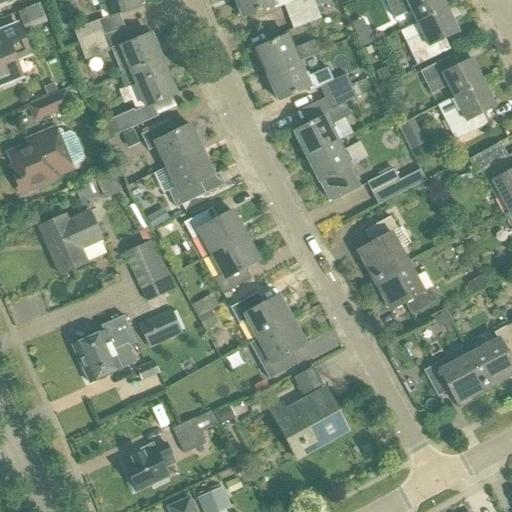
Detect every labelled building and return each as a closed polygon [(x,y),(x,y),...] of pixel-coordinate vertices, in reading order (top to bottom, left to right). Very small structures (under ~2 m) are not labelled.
[(141,7),(139,0),(104,0),(110,17),(141,7)] [(290,17),(315,7),(312,0),(299,0),(298,1),(297,0),(236,0),(243,17),(275,6),(276,9),(286,6),(290,17)] [(417,23),(448,9),(443,0),(384,0),(394,19),(411,11),(417,23)] [(24,32),(47,23),(39,4),(17,13),(24,32)] [(315,7),(290,17),(294,28),(320,19),(315,7)] [(448,9),(417,23),(423,35),(405,43),(416,66),(441,54),(435,43),(459,32),(448,9)] [(79,45),(103,36),(97,21),(73,31),(79,45)] [(0,84),(20,76),(14,61),(30,54),(18,25),(0,31),(0,84)] [(153,75),(166,69),(152,34),(122,46),(122,45),(111,49),(121,75),(147,64),(153,75)] [(370,34),(358,40),(362,47),(373,42),(370,34)] [(268,75),(300,61),(318,53),(313,41),(295,49),(289,35),(257,49),(268,75)] [(103,36),(79,45),(84,61),(109,52),(103,36)] [(455,98),(485,82),(473,59),(459,66),(453,55),(419,73),(431,95),(449,86),(455,98)] [(326,98),(351,86),(346,75),(332,82),(327,69),(307,78),(300,61),(268,75),(279,101),(309,88),(311,92),(321,87),(326,98)] [(47,96),(58,92),(46,64),(35,68),(47,96)] [(177,94),(166,69),(153,75),(147,64),(121,75),(121,76),(119,76),(124,89),(137,84),(146,106),(134,112),(133,110),(109,121),(110,122),(101,126),(107,139),(157,117),(152,105),(177,94)] [(380,84),(395,78),(390,67),(375,73),(380,84)] [(485,82),(455,98),(437,107),(442,119),(443,119),(454,140),(479,128),(473,117),(496,106),(485,82)] [(307,157),(338,141),(330,125),(350,115),(345,104),(356,98),(351,86),(326,98),(332,109),(323,113),(325,117),(295,132),(307,157)] [(33,124),(73,108),(65,90),(26,106),(33,124)] [(167,167),(203,149),(191,124),(175,132),(169,121),(140,135),(148,151),(157,147),(167,167)] [(22,191),(71,170),(54,130),(31,140),(33,146),(10,156),(16,170),(14,171),(22,191)] [(338,141),(307,157),(320,182),(321,182),(329,199),(334,201),(361,187),(338,141)] [(509,211),(511,209),(511,168),(500,147),(472,163),(485,186),(493,182),(509,211)] [(203,149),(167,167),(177,187),(168,192),(176,209),(205,195),(199,183),(215,175),(203,149)] [(366,182),(373,195),(399,182),(404,192),(425,182),(419,171),(399,181),(392,169),(366,182)] [(104,200),(122,192),(114,174),(96,181),(104,200)] [(83,211),(89,209),(79,187),(74,190),(83,211)] [(212,255),(247,236),(233,211),(219,219),(213,208),(183,224),(192,240),(201,235),(212,255)] [(101,239),(89,212),(69,221),(66,215),(39,228),(59,275),(87,262),(81,249),(101,239)] [(375,280),(408,262),(392,233),(397,230),(390,217),(366,231),(373,242),(358,250),(375,280)] [(139,288),(168,276),(152,242),(154,241),(148,228),(138,233),(144,244),(123,254),(139,288)] [(247,236),(212,255),(223,274),(213,279),(222,295),(251,279),(245,269),(260,261),(247,236)] [(408,262),(375,280),(391,310),(406,302),(413,315),(436,302),(429,288),(424,291),(408,262)] [(168,276),(139,288),(146,304),(175,290),(168,276)] [(259,339),(293,320),(280,296),(266,303),(259,292),(229,309),(238,324),(248,319),(259,339)] [(198,317),(211,310),(218,306),(212,295),(192,306),(198,317)] [(194,325),(186,307),(172,313),(171,312),(139,326),(149,349),(183,334),(181,331),(194,325)] [(128,344),(129,347),(136,344),(124,317),(101,327),(104,332),(73,346),(82,368),(98,361),(97,358),(128,344)] [(293,320),(259,339),(269,359),(261,364),(260,363),(259,363),(269,380),(298,363),(292,352),(306,345),(293,320)] [(511,361),(510,358),(511,357),(511,333),(508,326),(493,333),(496,340),(469,354),(488,389),(511,375),(511,361)] [(389,342),(381,346),(386,354),(390,352),(391,345),(389,342)] [(136,363),(129,347),(128,344),(97,358),(98,361),(82,368),(89,384),(136,363)] [(459,404),(488,389),(469,354),(449,365),(445,357),(436,362),(437,364),(423,372),(437,398),(451,390),(459,404)] [(141,382),(159,374),(154,361),(136,369),(141,382)] [(304,397),(323,387),(313,368),(293,379),(304,397)] [(350,429),(330,393),(313,402),(310,397),(287,410),(283,403),(272,409),(298,458),(350,429)] [(184,455),(206,444),(194,419),(172,430),(184,455)] [(173,459),(167,445),(144,456),(142,453),(132,458),(133,458),(124,462),(132,480),(129,481),(134,493),(169,476),(163,464),(173,459)] [(208,511),(225,511),(237,508),(228,486),(202,496),(208,511)] [(192,511),(185,496),(162,507),(164,511),(192,511)]
